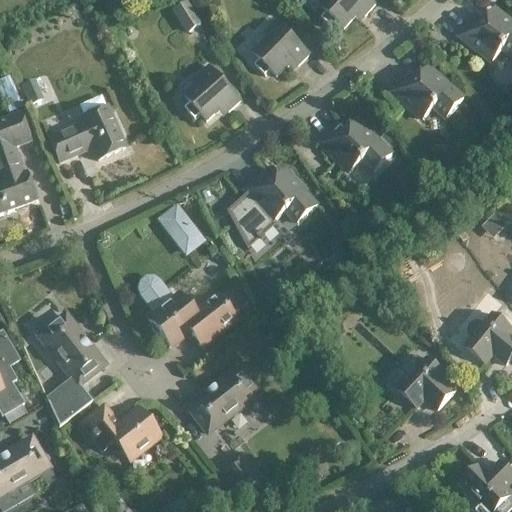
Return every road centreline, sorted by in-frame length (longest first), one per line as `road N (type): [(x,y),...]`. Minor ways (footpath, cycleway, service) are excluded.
road 1 (residential): [(81,234),(240,153),(447,0)]
road 2 (residential): [(327,511),(511,405)]
road 3 (residential): [(151,379),(135,361),(81,234)]
